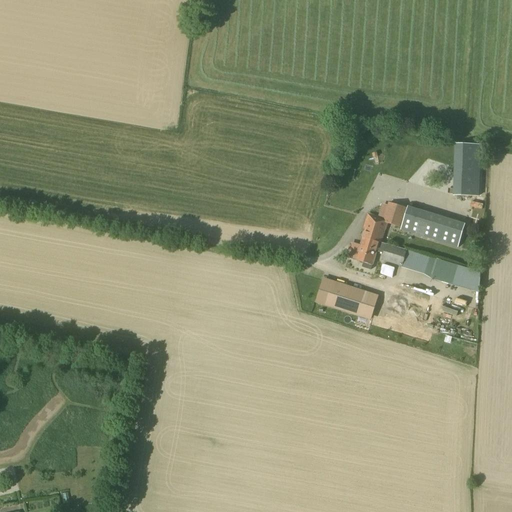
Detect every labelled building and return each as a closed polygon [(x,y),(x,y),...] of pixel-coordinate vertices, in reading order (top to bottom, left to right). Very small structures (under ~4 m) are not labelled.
[(458,142),(448,202),(472,206),(473,206),(476,187),(472,187),(480,140),(466,138),(460,137),(459,143),(458,142)] [(430,176),(430,165),(404,165),(404,181),(423,181),(423,175),(430,176)] [(366,229),(363,238),(380,243),(386,223),(399,228),(401,228),(407,209),(389,203),(383,220),(368,215),(364,229),(366,229)] [(466,224),(408,207),(407,209),(401,228),(401,230),(458,248),(466,224)] [(382,261),(402,266),(406,251),(387,246),(380,243),(363,238),(356,261),(363,263),(362,268),(371,271),(373,266),(372,266),(376,252),(384,254),(382,261)] [(418,271),(433,275),(438,260),(422,255),(418,271)] [(481,273),(438,260),(433,275),(432,279),(479,293),(481,273)] [(326,287),(319,306),(359,319),(366,300),(326,287)]
